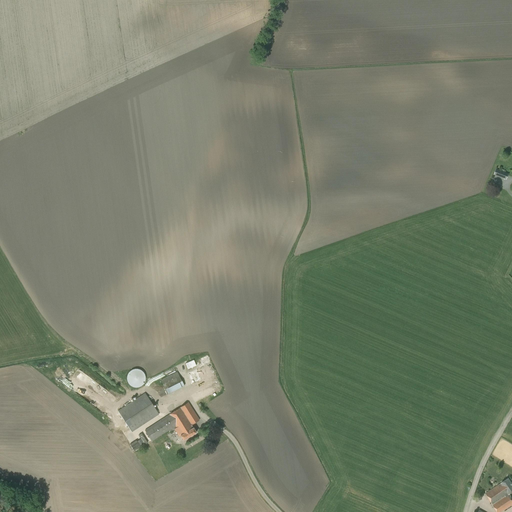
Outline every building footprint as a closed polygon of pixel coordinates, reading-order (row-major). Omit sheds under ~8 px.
[(506,180),(509,174),(496,169),(493,175),(506,180)] [(207,355),(202,357),(203,362),(203,364),(204,370),(198,370),(197,368),(189,372),(194,385),(194,383),(195,383),(197,383),(199,382),(217,375),(209,355),(207,355)] [(194,360),(185,364),(188,369),(196,366),(194,360)] [(136,388),(137,387),(139,387),(140,386),(142,386),(143,385),(144,383),(144,382),(145,380),(145,379),(145,377),(145,376),(144,374),(144,373),(143,372),(141,371),(140,370),(139,369),(137,369),(135,369),(134,369),(132,370),(131,370),(130,371),(129,372),(128,374),(127,375),(127,377),(127,378),(127,380),(127,381),(128,383),(129,384),(130,385),(131,386),(133,387),(134,387),(136,388)] [(168,394),(184,386),(177,372),(161,380),(168,394)] [(131,432),(159,414),(145,393),(118,411),(131,432)] [(196,432),(192,425),(199,420),(188,403),(145,430),(152,441),(168,430),(170,432),(174,429),(179,437),(181,436),(183,440),(196,432)] [(497,511),(500,511),(511,504),(511,498),(509,494),(511,491),(511,484),(508,479),(485,494),(497,511)]
